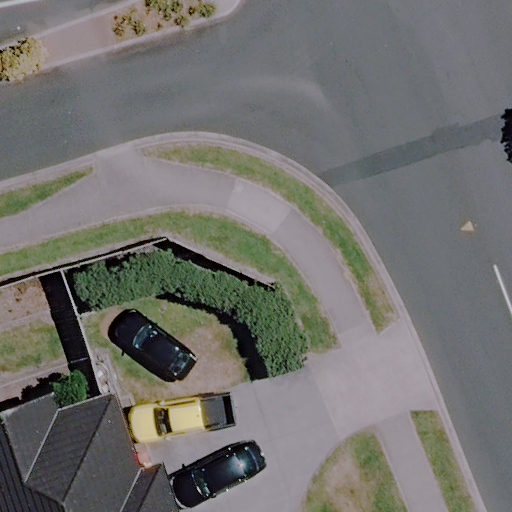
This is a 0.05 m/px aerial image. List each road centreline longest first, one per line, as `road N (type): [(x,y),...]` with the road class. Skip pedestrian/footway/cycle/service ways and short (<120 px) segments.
road 1 (tertiary): [(511,339),(372,0)]
road 2 (residential): [(165,0),(0,47)]
